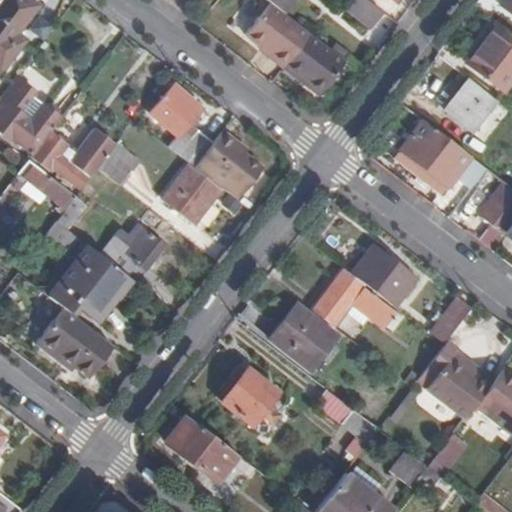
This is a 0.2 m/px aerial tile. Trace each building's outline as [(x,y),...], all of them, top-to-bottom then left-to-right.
[(37,4),(31,0),(0,0),(0,70),(24,39),(15,32),(37,4)] [(267,0),(269,2),(285,12),(293,0),(267,0)] [(370,27),(382,11),(366,0),(346,0),(342,5),(370,27)] [(511,0),(506,0),(502,5),(511,13),(511,0)] [(285,12),(269,2),(245,33),(261,45),(270,53),(268,56),(281,66),(309,32),(285,12)] [(511,68),(511,33),(497,23),(466,63),(498,87),(511,68)] [(318,94),(344,60),(309,32),(281,66),(294,76),(297,73),(307,82),(305,85),(318,94)] [(270,53),(261,45),(258,48),(268,56),(270,53)] [(294,76),(305,85),(307,82),(297,73),(294,76)] [(47,133),(59,117),(57,115),(57,109),(49,103),(44,105),(32,96),(35,92),(14,77),(0,94),(0,131),(8,138),(10,135),(32,153),(47,133)] [(495,101),(467,80),(445,110),(472,130),(495,101)] [(176,136),(167,148),(189,164),(219,187),(237,202),(263,169),(244,156),(247,152),(222,132),(213,144),(187,123),(200,107),(174,85),(149,113),(176,136)] [(511,224),(511,187),(423,121),(400,150),(445,185),(459,168),(495,195),(480,216),(504,234),(510,227),(511,224)] [(63,145),(47,133),(32,153),(30,156),(47,168),(49,166),(80,189),(96,168),(108,152),(87,136),(67,161),(57,152),(63,145)] [(136,160),(114,144),(108,152),(96,168),(117,184),(136,160)] [(27,159),(0,194),(0,216),(21,190),(28,181),(45,194),(64,209),(74,196),(27,159)] [(192,222),(219,187),(189,164),(163,198),(192,222)] [(28,181),(21,190),(38,203),(45,194),(28,181)] [(64,209),(55,221),(66,230),(86,205),(74,196),(64,209)] [(156,229),(163,220),(149,209),(142,218),(156,229)] [(128,234),(135,224),(127,218),(120,227),(128,234)] [(134,282),(145,268),(163,246),(135,224),(128,234),(120,227),(97,254),(129,280),(134,282)] [(88,247),(49,297),(63,307),(67,310),(73,300),(94,316),(110,295),(114,298),(129,280),(97,254),(88,247)] [(372,249),(352,276),(364,285),(392,306),(412,280),(372,249)] [(134,282),(144,290),(154,277),(145,268),(134,282)] [(352,276),(343,269),(313,310),(332,326),(350,302),(390,331),(400,318),(362,288),(364,285),(352,276)] [(448,338),(469,311),(456,301),(429,335),(442,345),(448,338)] [(335,335),(297,306),(270,340),(308,371),(335,335)] [(89,375),(112,345),(67,310),(63,307),(37,342),(55,355),(58,352),(75,364),(89,375)] [(472,408),(495,378),(478,365),(475,369),(465,361),(468,358),(454,348),(456,345),(448,338),(442,345),(418,376),(416,380),(465,418),(472,408)] [(71,368),(75,364),(58,352),(55,355),(71,368)] [(478,365),(468,358),(465,361),(475,369),(478,365)] [(511,374),(503,367),(495,378),(472,408),(488,418),(511,438),(511,374)] [(278,392),(247,369),(222,403),(262,434),(278,415),(267,405),(278,392)] [(410,387),(416,380),(418,376),(413,372),(404,382),(410,387)] [(347,405),(328,390),(316,406),(350,433),(365,445),(377,429),(361,416),(347,405)] [(254,468),(185,416),(166,443),(214,480),(230,460),(248,475),(254,468)] [(365,445),(350,433),(342,443),(358,455),(365,445)] [(430,467),(446,476),(466,444),(449,434),(430,467)] [(408,485),(425,465),(407,452),(405,450),(390,470),(408,485)] [(433,486),(439,477),(427,467),(420,476),(433,486)] [(345,473),(314,511),(392,511),(394,510),(345,473)] [(485,511),(506,511),(482,494),(475,504),(485,511)] [(310,511),(298,502),(289,511),(310,511)]
